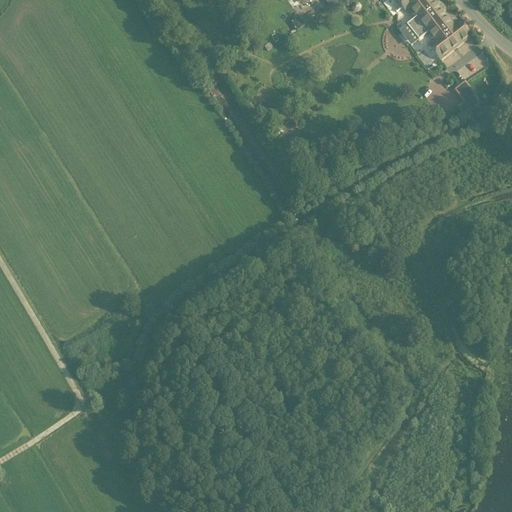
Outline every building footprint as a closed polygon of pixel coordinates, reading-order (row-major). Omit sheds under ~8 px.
[(339,0),(327,0),(325,2),(330,11),(342,3),(339,0)] [(395,0),(405,12),(408,10),(415,19),(407,26),(413,34),(418,41),(427,34),(433,42),(428,46),(439,62),(471,37),(459,21),(453,25),(443,12),(445,11),(444,9),(444,8),(443,7),(443,6),(442,5),(441,4),(439,3),(438,3),(436,4),(433,0),(395,0)] [(352,6),(351,10),(354,13),(357,14),(360,11),(361,8),(358,5),(355,4),(352,6)] [(301,23),(293,28),(296,32),(304,27),(301,23)] [(462,117),(479,103),(475,98),(477,97),(465,81),(452,91),(462,103),(455,109),(462,117)] [(250,113),(255,109),(251,104),(246,108),(250,113)]
